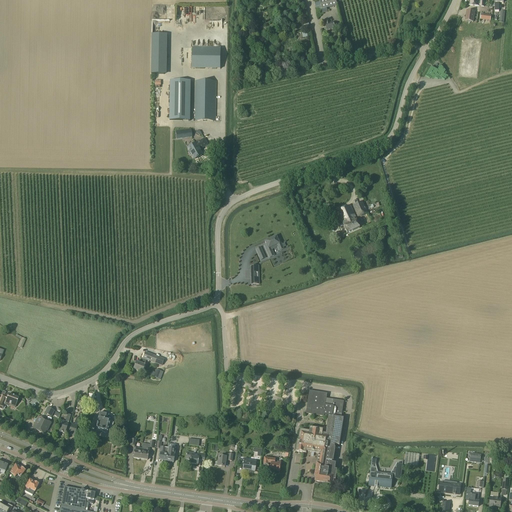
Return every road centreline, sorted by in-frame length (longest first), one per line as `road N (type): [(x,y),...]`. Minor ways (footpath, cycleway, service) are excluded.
road 1 (unclassified): [(213,302),(223,211),(255,190),(390,137),(408,82),(455,0)]
road 2 (unclassified): [(303,505),(305,490),(288,484),(299,410),(231,378),(223,314),(213,302)]
road 3 (unclassified): [(0,376),(41,392),(70,390),(109,365),(134,333),(213,302)]
road 4 (tertiary): [(276,507),(119,483)]
road 5 (unknown): [(229,204),(224,74)]
